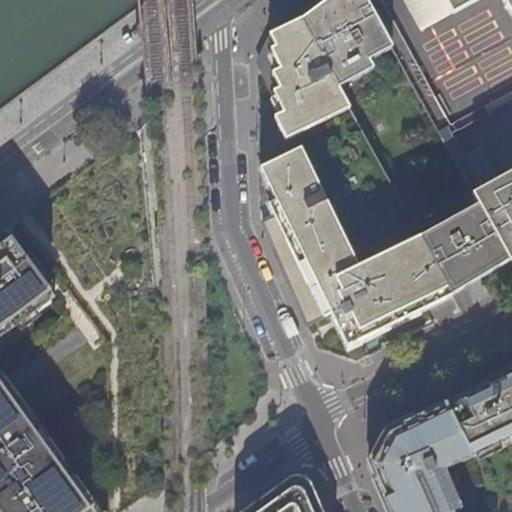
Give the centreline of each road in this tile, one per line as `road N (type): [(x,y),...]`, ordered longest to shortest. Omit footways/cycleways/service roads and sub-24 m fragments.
road 1 (residential): [(218,13),(233,231),(318,423)]
road 2 (residential): [(0,177),(218,13)]
road 3 (residential): [(318,423),(334,404),(511,318)]
road 4 (residential): [(318,423),(200,511)]
